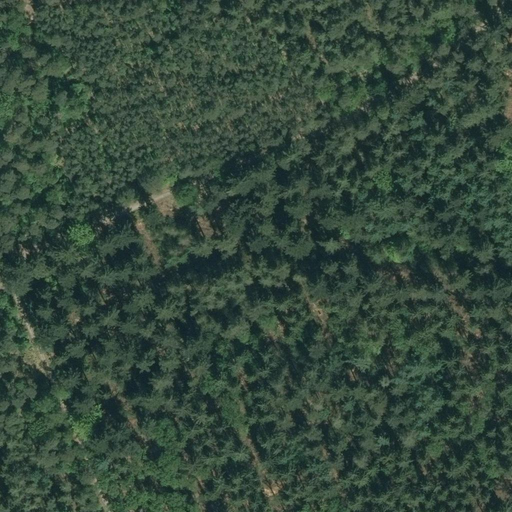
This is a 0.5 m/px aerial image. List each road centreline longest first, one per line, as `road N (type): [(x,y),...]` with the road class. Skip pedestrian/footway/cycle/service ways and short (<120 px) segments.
road 1 (track): [(20,259),(93,220),(386,108),(511,14)]
road 2 (track): [(3,274),(113,511)]
